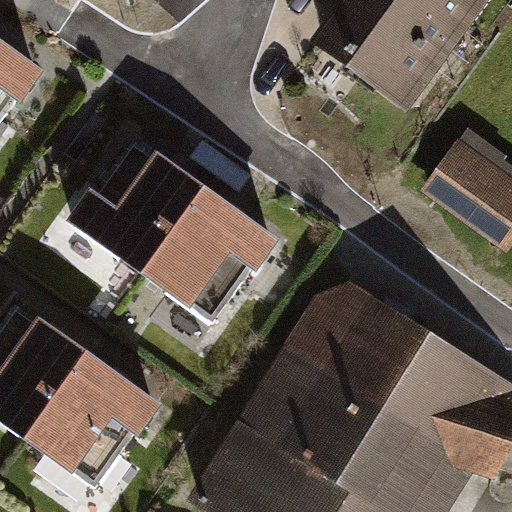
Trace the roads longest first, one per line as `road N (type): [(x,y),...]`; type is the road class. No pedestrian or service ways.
road 1 (residential): [(511,327),(286,170),(194,5)]
road 2 (track): [(286,170),(23,0)]
